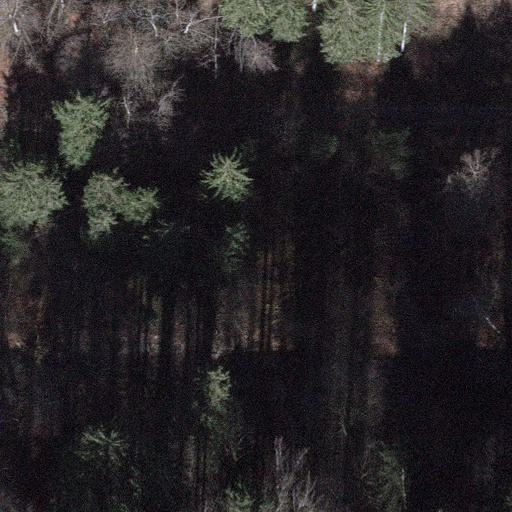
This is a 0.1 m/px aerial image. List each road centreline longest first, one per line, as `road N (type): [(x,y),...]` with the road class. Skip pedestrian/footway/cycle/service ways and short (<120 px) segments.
road 1 (track): [(511,113),(251,109),(72,91),(0,64)]
road 2 (track): [(0,479),(139,446),(296,427),(511,428)]
